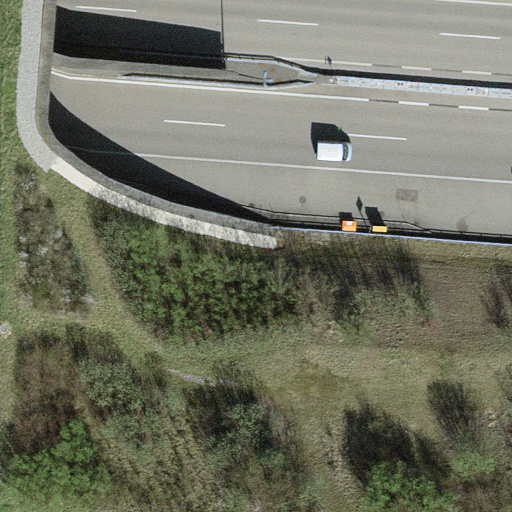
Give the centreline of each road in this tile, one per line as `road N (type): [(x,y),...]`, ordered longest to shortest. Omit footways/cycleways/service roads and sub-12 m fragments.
road 1 (motorway): [(0,110),(511,148)]
road 2 (motorway): [(511,36),(30,0)]
